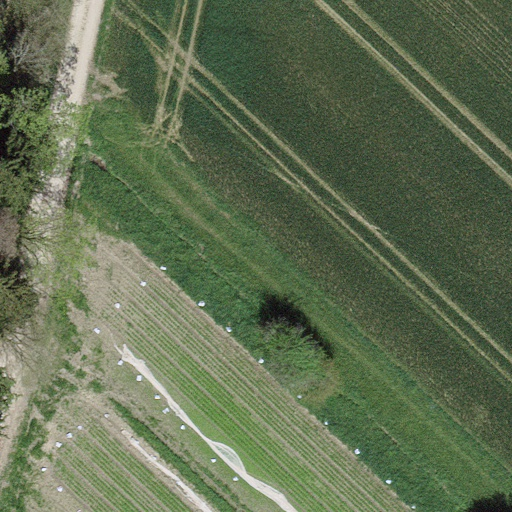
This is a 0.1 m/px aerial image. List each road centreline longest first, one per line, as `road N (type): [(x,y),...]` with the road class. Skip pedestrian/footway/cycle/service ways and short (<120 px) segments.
road 1 (track): [(62,153),(442,511)]
road 2 (track): [(0,394),(62,153)]
road 3 (track): [(62,153),(89,0)]
